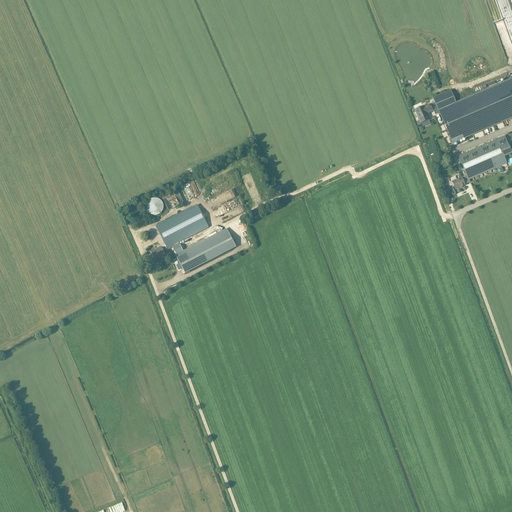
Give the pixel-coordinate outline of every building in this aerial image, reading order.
[(451,91),(433,99),(452,143),(511,117),(511,78),(456,103),(451,91)] [(422,107),(414,111),(419,124),(427,120),(425,115),(432,112),(429,105),(422,108),(422,107)] [(458,157),(463,168),(466,176),(462,178),(452,182),(455,190),(465,185),(463,182),(468,180),(495,168),(511,160),(511,155),(504,137),(458,157)] [(244,176),(250,192),(257,189),(251,174),(244,176)] [(217,183),(206,187),(211,188),(212,192),(210,193),(208,189),(208,190),(210,195),(216,193),(214,190),(218,188),(217,186),(217,183),(219,187),(219,185),(224,186),(224,189),(232,186),(228,178),(215,183),(217,183)] [(188,191),(191,190),(188,184),(181,186),(184,192),(188,190),(188,191)] [(184,203),(176,188),(171,190),(173,193),(162,198),(168,211),(184,203)] [(146,206),(146,207),(146,208),(146,209),(147,210),(147,211),(148,212),(148,213),(149,213),(149,214),(150,214),(151,215),(152,215),(153,215),(154,216),(155,216),(156,216),(156,215),(157,215),(158,215),(159,214),(160,214),(160,213),(161,213),(161,212),(162,212),(162,211),(163,210),(163,209),(163,208),(163,207),(163,206),(163,205),(163,204),(163,203),(162,202),(161,201),(160,200),(159,199),(158,199),(157,198),(156,198),(155,198),(154,198),(153,198),(152,198),(152,199),(151,199),(150,199),(150,200),(149,200),(148,201),(147,202),(147,203),(146,204),(146,205),(146,206)] [(167,249),(172,247),(179,243),(209,228),(197,205),(155,227),(165,245),(161,247),(151,252),(155,260),(165,255),(163,251),(167,249)] [(235,247),(226,230),(183,252),(179,243),(172,247),(177,255),(176,255),(185,273),(235,247)]
